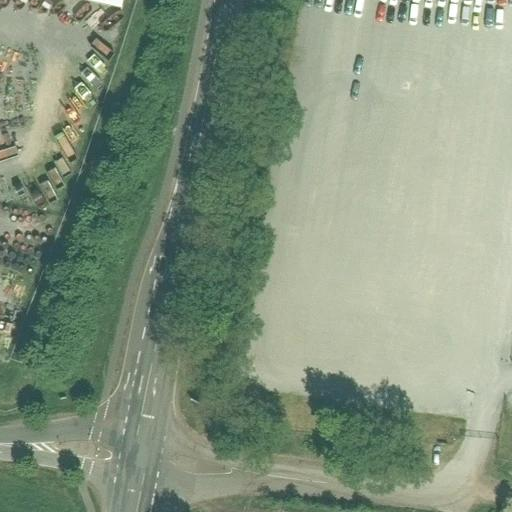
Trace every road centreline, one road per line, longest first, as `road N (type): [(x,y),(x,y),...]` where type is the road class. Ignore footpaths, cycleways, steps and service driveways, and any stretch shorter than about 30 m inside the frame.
road 1 (tertiary): [(140,468),(228,0)]
road 2 (unclassified): [(140,468),(462,495),(468,432)]
road 3 (unclassified): [(140,468),(0,454)]
